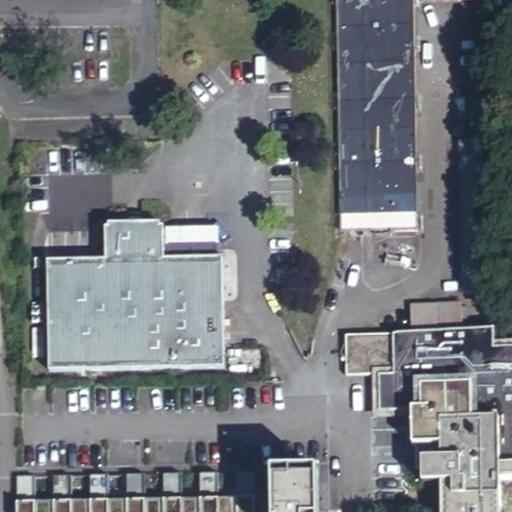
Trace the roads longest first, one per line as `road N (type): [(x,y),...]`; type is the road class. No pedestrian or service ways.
road 1 (residential): [(353,511),(351,419),(26,424)]
road 2 (residential): [(0,76),(13,102),(146,98)]
road 3 (residential): [(144,9),(0,11)]
